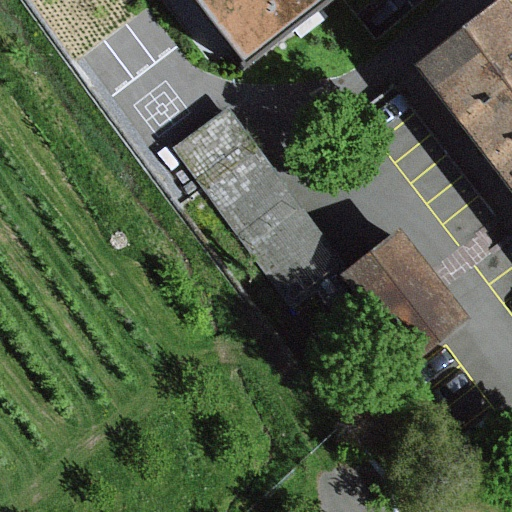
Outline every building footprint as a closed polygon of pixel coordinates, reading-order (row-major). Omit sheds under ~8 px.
[(179,0),(235,73),(330,0),(179,0)] [(511,23),(498,6),(407,76),(511,211),(511,23)] [(199,191),(252,150),(217,106),(165,147),(199,191)] [(291,309),(345,267),(252,150),(199,191),(291,309)] [(394,236),(333,282),(400,370),(460,324),(394,236)]
